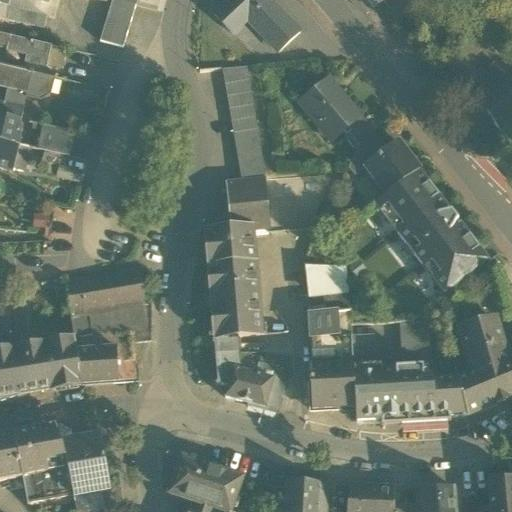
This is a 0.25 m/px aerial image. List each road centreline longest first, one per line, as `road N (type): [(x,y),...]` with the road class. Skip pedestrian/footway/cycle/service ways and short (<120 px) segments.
road 1 (residential): [(179,0),(171,52),(205,134),(177,261),(160,407)]
road 2 (residential): [(511,441),(466,455),(355,457),(160,407)]
road 3 (residential): [(511,235),(323,0)]
road 4 (residential): [(160,407),(0,424)]
